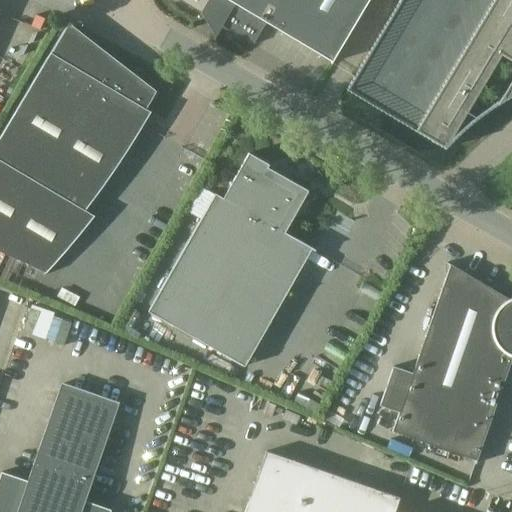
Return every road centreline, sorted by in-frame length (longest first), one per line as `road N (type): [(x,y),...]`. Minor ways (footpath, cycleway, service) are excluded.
road 1 (unclassified): [(511,236),(97,1)]
road 2 (unknown): [(463,504),(288,426),(248,448),(217,511)]
road 3 (unknown): [(210,65),(95,266)]
